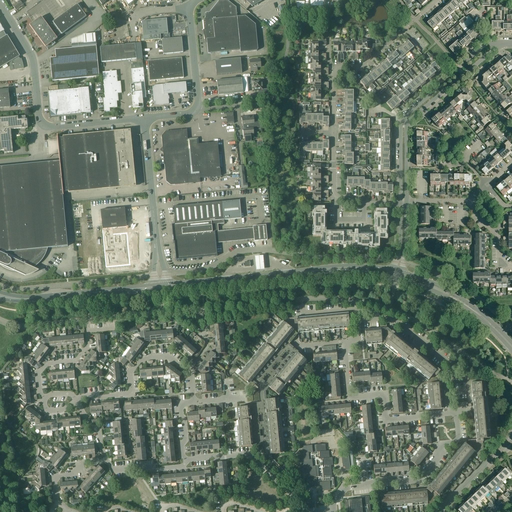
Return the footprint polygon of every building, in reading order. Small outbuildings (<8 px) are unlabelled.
[(245,15),(237,15),(236,7),(227,0),(219,0),(209,13),(208,13),(206,16),(206,17),(203,20),(205,40),(207,40),(208,54),(240,51),(241,53),(257,51),(258,49),(256,23),(245,15)] [(250,6),(244,0),(234,0),(246,10),(250,6)] [(20,1),(13,7),(16,10),(24,5),(20,1)] [(455,11),(459,7),(454,2),(452,3),(451,1),(448,3),(455,11)] [(450,15),(455,11),(448,3),(446,5),(447,7),(445,9),(450,15)] [(46,47),(57,39),(56,39),(62,34),(62,35),(87,17),(78,5),(53,23),(55,25),(49,29),(42,19),(31,26),(46,47)] [(446,18),(450,15),(445,9),(444,11),(442,9),(439,11),(446,18)] [(439,15),(437,16),(442,22),(446,18),(439,11),(437,13),(439,15)] [(437,26),(442,22),(437,16),(435,18),(433,16),(431,18),(437,26)] [(437,26),(431,18),(428,20),(430,22),(428,24),(427,23),(433,30),(437,26)] [(142,21),(143,36),(143,41),(161,39),(170,38),(169,28),(167,28),(166,19),(142,21)] [(471,30),(478,38),(480,35),(478,33),(480,32),(481,33),(475,26),(471,30)] [(478,38),(471,30),(466,33),(472,40),(471,39),(473,38),(475,40),(478,38)] [(472,40),(466,33),(462,37),(469,45),(471,43),(469,41),(471,39),(472,40)] [(83,35),(71,39),(72,44),(96,42),(95,34),(83,35)] [(22,60),(21,59),(20,59),(19,57),(20,56),(7,35),(0,39),(0,68),(9,63),(10,64),(9,65),(10,71),(24,68),(23,67),(23,65),(23,64),(23,63),(22,61),(22,60)] [(458,41),(464,48),(464,47),(463,47),(465,45),(466,47),(469,45),(462,37),(458,41)] [(182,38),(162,39),(163,54),(183,52),(182,38)] [(308,45),(308,50),(316,50),(316,48),(318,48),(318,45),(320,45),(321,46),(326,46),(326,40),(319,40),(319,43),(310,43),(310,45),(308,45)] [(362,42),(362,48),(364,48),(364,50),(367,50),(367,52),(372,52),(372,50),(376,50),(376,45),(371,45),(369,45),(369,42),(367,42),(367,40),(362,40),(362,42)] [(403,45),(409,52),(413,48),(407,40),(404,42),(405,43),(405,44),(406,44),(404,46),(403,45)] [(453,45),(460,52),(463,50),(461,48),(463,47),(463,48),(464,48),(458,41),(455,43),(453,45)] [(135,44),(100,47),(101,62),(137,59),(135,44)] [(398,48),(404,55),(409,52),(403,45),(404,46),(402,47),(401,47),(402,46),(401,46),(400,45),(398,48)] [(460,52),(453,45),(449,48),(455,55),(454,54),(456,52),(458,54),(460,52)] [(96,46),(85,47),(55,50),(56,58),(50,58),(50,62),(52,62),(53,77),(52,78),(52,81),(99,77),(96,46)] [(394,52),(400,59),(404,55),(398,48),(395,50),(396,51),(397,52),(395,53),(395,52),(394,52)] [(389,55),(396,63),(400,59),(394,52),(395,53),(393,55),(393,54),(392,54),(392,53),(389,55)] [(386,60),(392,66),(396,63),(389,55),(387,57),(388,58),(387,58),(388,58),(388,59),(387,60),(386,60)] [(503,59),(499,62),(504,68),(506,67),(507,68),(511,65),(509,63),(511,60),(508,55),(505,58),(505,57),(504,58),(505,59),(504,60),(503,59)] [(150,81),(165,80),(184,78),(183,69),(182,58),(163,59),(148,61),(150,81)] [(215,61),(216,75),(237,73),(235,59),(215,61)] [(260,59),(250,60),(250,68),(261,67),(260,59)] [(381,62),(387,70),(392,66),(386,60),(386,61),(385,62),(384,61),(383,60),(381,62)] [(377,67),(383,74),(387,70),(381,62),(378,64),(379,65),(379,66),(380,66),(378,68),(377,67)] [(430,66),(435,72),(436,70),(438,72),(441,70),(434,62),(430,66)] [(504,68),(499,62),(495,66),(496,67),(495,68),(492,65),(500,75),(504,71),(502,70),(504,68)] [(133,84),(131,85),(133,109),(143,108),(142,97),(146,97),(146,98),(143,63),(131,65),(133,84)] [(490,70),(497,78),(500,75),(492,65),(490,67),(492,68),(490,70)] [(430,66),(425,70),(432,77),(434,75),(433,73),(435,72),(430,66)] [(372,70),(379,77),(383,74),(377,67),(378,68),(376,70),(375,69),(376,69),(375,68),(375,69),(374,68),(372,70)] [(368,74),(374,81),(379,77),(372,70),(370,72),(370,73),(371,73),(371,74),(369,75),(369,74),(368,74)] [(429,80),(432,77),(425,70),(421,73),(426,79),(428,78),(429,80)] [(480,80),(488,80),(488,78),(493,74),(496,78),(497,78),(490,70),(481,78),(480,80)] [(118,97),(118,93),(122,93),(121,82),(117,82),(116,71),(103,72),(105,98),(103,98),(104,111),(110,111),(110,108),(117,107),(116,99),(117,99),(117,98),(118,98),(118,97)] [(421,73),(417,77),(423,85),(426,83),(424,81),(426,79),(421,73)] [(374,81),(368,74),(368,75),(369,75),(367,77),(367,76),(366,75),(363,77),(370,85),(374,81)] [(370,85),(363,77),(361,79),(362,80),(361,80),(362,81),(362,80),(362,81),(361,83),(360,82),(365,88),(370,85)] [(412,81),(417,87),(419,85),(421,87),(423,85),(417,77),(412,81)] [(217,88),(218,88),(218,91),(217,91),(218,91),(218,95),(243,93),(242,78),(217,80),(218,88),(217,88)] [(254,80),(251,80),(252,86),(254,85),(254,91),(263,90),(262,81),(254,82),(254,80)] [(480,80),(480,82),(488,91),(496,84),(492,88),(488,82),(488,80),(480,80)] [(412,81),(408,85),(415,92),(417,90),(415,88),(417,87),(412,81)] [(169,104),(168,94),(187,92),(186,82),(152,86),(154,105),(169,104)] [(496,84),(488,91),(490,93),(488,95),(490,96),(499,88),(496,84)] [(66,115),(78,114),(80,114),(81,115),(82,115),(82,114),(91,113),(88,88),(76,89),(63,90),(58,91),(58,85),(48,86),(48,92),(49,95),(51,115),(52,116),(66,115)] [(408,85),(403,88),(409,95),(409,94),(410,93),(411,93),(411,94),(411,93),(412,95),(415,92),(408,85)] [(409,95),(403,88),(399,92),(406,100),(408,98),(407,97),(408,97),(407,96),(408,94),(409,95)] [(499,88),(490,96),(493,94),(494,95),(493,96),(496,100),(502,95),(501,93),(502,92),(499,88)] [(8,89),(0,90),(0,108),(10,107),(8,89)] [(399,92),(395,96),(401,102),(400,101),(402,100),(402,101),(403,102),(406,100),(399,92)] [(462,100),(464,100),(465,93),(463,93),(454,101),(452,99),(457,105),(462,100)] [(466,101),(471,106),(475,103),(467,93),(465,93),(464,100),(466,101)] [(502,95),(496,100),(499,104),(501,103),(502,104),(499,107),(509,99),(508,98),(505,95),(504,97),(502,95)] [(395,96),(391,99),(397,107),(400,105),(399,104),(398,103),(400,102),(400,103),(401,102),(395,96)] [(504,109),(511,103),(511,102),(511,99),(510,96),(508,98),(509,99),(499,107),(500,109),(502,107),(504,109)] [(395,109),(397,107),(391,99),(386,103),(392,110),(391,109),(393,107),(393,108),(394,108),(395,109)] [(452,102),(450,104),(457,112),(460,109),(457,105),(452,99),(451,100),(452,102)] [(471,106),(467,109),(470,113),(480,105),(478,103),(476,105),(475,103),(471,106)] [(451,116),(457,112),(450,104),(451,105),(450,107),(448,106),(445,109),(451,116)] [(480,105),(470,113),(473,117),(475,115),(477,117),(482,112),(479,108),(478,109),(477,107),(480,105)] [(439,113),(446,121),(451,116),(445,109),(441,112),(442,113),(440,115),(439,113)] [(479,124),(489,116),(489,115),(486,118),(484,117),(486,115),(482,112),(477,117),(478,118),(476,120),(479,124)] [(250,126),(260,125),(260,119),(254,120),(253,116),(253,113),(246,114),(246,117),(242,117),(242,124),(250,123),(250,126)] [(446,121),(439,113),(437,115),(436,113),(434,115),(442,124),(446,121)] [(438,127),(442,124),(434,115),(432,116),(434,118),(432,120),(438,127)] [(0,147),(0,151),(4,151),(4,153),(13,153),(11,130),(20,129),(21,130),(22,130),(23,130),(25,130),(26,129),(26,128),(28,128),(27,126),(28,126),(29,125),(29,124),(29,123),(29,122),(29,121),(28,120),(27,119),(26,118),(25,118),(25,116),(19,117),(19,119),(18,120),(18,117),(0,118),(0,147)] [(490,117),(489,116),(479,124),(483,128),(490,121),(489,119),(490,117)] [(488,134),(498,126),(496,124),(495,126),(493,124),(485,130),(488,134)] [(244,137),(245,137),(245,142),(251,141),(251,136),(254,136),(253,130),(261,129),(260,125),(250,126),(250,129),(243,130),(244,137)] [(493,136),(495,138),(501,133),(497,129),(496,130),(495,129),(498,126),(488,134),(491,138),(493,136)] [(58,138),(58,137),(57,135),(59,154),(59,161),(63,196),(63,192),(68,192),(68,193),(136,186),(130,130),(63,136),(63,138),(58,138)] [(494,141),(498,145),(505,138),(504,139),(503,138),(504,137),(501,133),(495,138),(496,140),(494,141)] [(511,146),(505,138),(498,145),(502,142),(506,147),(506,149),(511,149),(511,146)] [(511,149),(506,149),(506,151),(501,155),(498,153),(497,151),(504,159),(511,151),(511,149)] [(495,156),(493,158),(498,164),(502,161),(501,159),(502,158),(504,159),(497,151),(493,155),(495,156)] [(486,161),(493,168),(492,167),(493,166),(494,167),(498,164),(493,158),(491,159),(490,158),(486,161)] [(0,264),(1,265),(2,266),(3,267),(4,268),(6,268),(7,269),(9,270),(10,270),(12,271),(13,271),(14,271),(26,276),(27,276),(29,275),(30,275),(32,274),(33,274),(35,273),(36,272),(38,271),(39,270),(33,268),(34,267),(35,266),(37,265),(38,264),(39,263),(40,262),(41,261),(42,260),(43,259),(44,258),(44,256),(45,255),(46,254),(46,252),(45,252),(45,249),(68,246),(63,196),(59,161),(0,167),(0,264)] [(486,161),(483,164),(491,173),(492,172),(491,170),(493,168),(486,161)] [(491,173),(483,164),(479,167),(485,175),(488,173),(489,175),(491,173)] [(248,188),(248,183),(245,184),(243,166),(239,166),(241,189),(248,188)] [(510,189),(504,181),(502,183),(500,181),(498,183),(507,192),(510,189)] [(507,192),(498,183),(497,184),(499,186),(496,188),(503,195),(507,192)] [(240,200),(222,202),(173,207),(175,224),(172,225),(174,242),(175,242),(177,259),(216,255),(215,243),(214,232),(218,231),(218,224),(224,224),(224,220),(241,218),(240,200)] [(313,209),(312,209),(312,210),(312,212),(313,212),(313,215),(314,215),(314,218),(313,218),(313,226),(312,226),(312,232),(313,232),(313,236),(321,236),(321,233),(324,233),(324,226),(324,215),(326,215),(326,211),(324,211),(324,210),(324,207),(313,207),(313,209)] [(431,207),(421,207),(421,210),(421,224),(430,225),(430,219),(431,219),(431,210),(431,207)] [(111,235),(111,229),(127,227),(125,208),(100,210),(102,225),(102,230),(106,268),(130,265),(129,249),(131,249),(130,245),(128,245),(127,233),(111,235)] [(376,224),(376,235),(379,235),(379,239),(387,239),(387,234),(388,234),(388,228),(387,228),(387,221),(386,217),(387,217),(387,213),(386,213),(386,210),(387,210),(387,209),(376,209),(376,210),(376,214),(374,214),(374,217),(376,217),(376,224)] [(503,221),(503,225),(511,225),(511,213),(510,214),(510,216),(509,217),(509,221),(508,221),(503,221)] [(254,240),(254,241),(267,240),(266,225),(253,226),(253,227),(254,240)] [(511,225),(503,225),(503,229),(508,229),(509,230),(509,233),(511,233),(511,225)] [(253,227),(218,231),(214,232),(215,243),(254,240),(253,227)] [(428,238),(436,238),(437,232),(437,228),(425,228),(425,229),(419,229),(419,238),(428,238)] [(350,233),(324,233),(321,233),(321,236),(321,244),(325,244),(325,243),(328,243),(328,245),(329,245),(329,243),(332,243),(332,244),(339,244),(339,243),(343,243),(343,244),(346,244),(346,243),(350,243),(350,247),(350,246),(354,246),(354,247),(358,247),(358,246),(361,246),(361,247),(368,247),(368,246),(372,246),(372,247),(375,247),(379,247),(379,239),(379,235),(376,235),(369,235),(357,235),(357,231),(354,231),(354,235),(350,235),(350,233)] [(475,240),(475,252),(485,252),(485,234),(476,234),(476,240),(475,240)] [(453,245),(462,245),(471,245),(471,236),(465,236),(465,235),(454,235),(454,241),(453,241),(453,245)] [(485,252),(475,252),(475,269),(483,269),(483,263),(485,263),(485,252)] [(263,256),(255,256),(255,259),(255,261),(250,262),(250,266),(256,266),(256,269),(256,270),(264,270),(264,268),(263,258),(263,256)] [(491,273),(482,273),(479,273),(479,274),(473,274),(473,283),(490,283),(490,277),(491,277),(491,273)] [(350,328),(349,321),(348,315),(298,320),(297,318),(294,318),(294,325),(298,324),(298,333),(350,328)] [(298,334),(298,333),(298,324),(294,325),(294,318),(288,319),(287,319),(284,323),(292,329),(292,330),(298,334)] [(284,323),(282,321),(266,341),(267,342),(266,344),(264,343),(238,375),(248,383),(274,352),(275,353),(278,350),(276,349),(292,330),(292,329),(284,323)] [(214,331),(223,330),(222,324),(225,324),(224,322),(221,322),(213,323),(214,325),(214,328),(211,329),(210,330),(210,332),(214,331)] [(387,328),(387,326),(386,324),(380,325),(380,330),(381,330),(382,343),(382,345),(384,345),(404,362),(406,360),(409,363),(408,365),(428,381),(427,382),(428,383),(428,384),(439,383),(440,383),(440,379),(441,379),(440,373),(439,372),(440,371),(437,369),(436,370),(417,355),(418,353),(414,350),(413,351),(395,337),(393,335),(395,334),(387,328)] [(174,339),(176,335),(178,327),(176,326),(175,327),(174,329),(172,329),(172,330),(167,331),(168,339),(173,339),(174,339)] [(141,338),(144,342),(144,341),(145,342),(150,341),(149,332),(150,332),(149,329),(143,330),(143,331),(140,331),(140,333),(138,333),(141,338)] [(366,345),(382,343),(381,330),(380,330),(364,332),(364,330),(364,336),(365,335),(366,343),(366,345)] [(178,337),(176,335),(174,339),(175,340),(174,342),(178,346),(184,339),(179,335),(178,337)] [(134,344),(141,349),(145,345),(143,343),(144,342),(141,338),(139,340),(135,337),(132,342),(134,344)] [(48,347),(49,348),(50,347),(56,347),(55,338),(49,338),(49,344),(47,344),(48,347)] [(41,343),(37,348),(46,355),(50,350),(48,349),(49,348),(48,347),(47,344),(43,339),(41,343)] [(178,346),(182,350),(188,343),(184,339),(178,346)] [(193,347),(188,343),(182,350),(187,353),(193,347)] [(134,344),(131,349),(138,354),(141,349),(134,344)] [(194,346),(193,347),(187,353),(191,357),(198,349),(194,346)] [(46,355),(37,348),(34,353),(36,354),(43,360),(46,355)] [(134,359),(138,354),(131,349),(127,353),(134,359)] [(128,361),(130,363),(131,363),(134,359),(127,353),(124,358),(128,361)] [(308,362),(297,353),(278,377),(276,376),(274,378),(276,380),(269,387),(279,396),(286,388),(285,386),(286,384),(288,386),(308,362)] [(43,360),(36,354),(33,359),(36,362),(37,363),(39,364),(43,360)] [(119,369),(119,363),(116,363),(114,363),(108,370),(112,372),(112,373),(115,369),(119,369)] [(25,364),(23,364),(17,371),(20,373),(23,370),(28,370),(27,364),(25,364)] [(170,371),(173,367),(168,364),(166,367),(165,367),(166,371),(163,371),(164,376),(166,376),(170,375),(170,371)] [(165,367),(166,367),(164,365),(163,367),(157,368),(158,377),(163,376),(164,376),(163,371),(166,371),(165,367)] [(204,368),(201,365),(197,370),(200,372),(201,373),(204,372),(205,375),(209,375),(209,373),(209,368),(204,368)] [(122,368),(119,369),(115,369),(112,373),(112,372),(109,375),(112,378),(115,375),(120,374),(119,372),(124,371),(124,370),(122,368)] [(20,373),(18,376),(21,379),(24,376),(28,375),(28,373),(28,370),(23,370),(20,373)] [(339,379),(338,371),(335,372),(335,374),(330,375),(330,380),(339,379)] [(52,381),(58,380),(57,372),(51,372),(51,373),(47,374),(48,382),(52,381)] [(201,373),(200,372),(199,374),(201,375),(201,381),(210,381),(210,377),(209,375),(205,375),(204,372),(201,373)] [(121,374),(120,374),(115,375),(112,378),(109,381),(113,384),(116,381),(120,380),(120,377),(123,377),(124,375),(124,374),(121,374)] [(21,379),(18,382),(21,385),(22,385),(24,382),(29,381),(28,375),(24,376),(21,379)] [(121,386),(121,383),(120,380),(116,381),(113,384),(110,387),(114,390),(117,387),(121,386)] [(22,385),(21,385),(19,388),(22,390),(22,391),(25,387),(29,387),(29,381),(24,382),(22,385)] [(472,399),(474,399),(478,439),(476,439),(476,443),(483,442),(482,439),(491,439),(487,397),(485,398),(484,393),(487,393),(486,382),(472,384),(473,394),(471,394),(472,399)] [(442,409),(439,383),(428,384),(431,410),(442,409)] [(25,393),(30,393),(29,387),(25,387),(22,391),(22,390),(19,393),(22,396),(23,396),(25,393)] [(340,390),(331,391),(332,398),(341,397),(340,392),(344,392),(344,390),(340,390)] [(20,399),(23,402),(26,399),(31,398),(30,393),(25,393),(23,396),(22,396),(20,399)] [(31,404),(31,398),(26,399),(23,402),(20,405),(24,408),(27,405),(31,404)] [(272,454),(285,453),(281,412),(279,412),(278,410),(281,410),(279,399),(267,400),(267,401),(266,401),(267,410),(266,411),(266,414),(268,414),(272,454)] [(251,417),(249,417),(248,407),(235,408),(236,419),(238,419),(238,421),(236,421),(239,447),(252,446),(249,421),(251,420),(251,417)] [(327,415),(327,407),(319,407),(319,411),(322,411),(322,416),(327,415)] [(216,410),(216,408),(211,409),(210,409),(211,417),(217,417),(216,414),(219,414),(218,410),(216,410)] [(40,416),(41,414),(38,413),(38,414),(35,418),(35,422),(35,425),(35,426),(40,425),(40,423),(40,421),(43,421),(43,420),(43,419),(42,418),(42,417),(40,416)] [(115,446),(117,446),(124,445),(123,440),(127,440),(127,438),(123,438),(123,439),(114,440),(115,446)] [(431,438),(422,439),(423,446),(426,447),(426,445),(431,444),(431,438)] [(464,444),(465,445),(465,444),(474,451),(474,452),(482,458),(484,455),(482,454),(484,452),(483,442),(476,443),(476,439),(467,440),(464,444)] [(196,451),(196,443),(190,443),(191,452),(196,451),(196,455),(198,455),(197,451),(196,451)] [(329,458),(328,452),(328,451),(325,451),(325,444),(316,445),(316,446),(312,447),(312,446),(303,447),(303,451),(304,451),(304,453),(300,454),(300,461),(303,461),(304,468),(308,468),(309,477),(310,477),(311,479),(306,479),(307,488),(317,487),(317,485),(320,485),(320,491),(330,490),(330,482),(328,482),(328,476),(331,476),(330,465),(332,465),(332,458),(329,458)] [(380,444),(376,444),(367,445),(368,452),(377,451),(376,446),(380,446),(380,444)] [(427,490),(427,491),(428,504),(428,505),(431,505),(437,497),(442,501),(445,498),(443,497),(442,498),(438,495),(474,452),(474,451),(465,444),(465,445),(453,460),(430,488),(429,486),(426,489),(427,490)] [(64,460),(67,455),(69,455),(69,451),(61,446),(59,449),(60,450),(57,455),(64,460)] [(426,447),(423,446),(418,452),(425,458),(425,457),(428,453),(424,450),(426,447)] [(127,459),(126,451),(126,450),(118,451),(118,457),(124,457),(124,459),(127,459)] [(425,458),(418,452),(414,457),(421,462),(424,458),(427,461),(428,459),(425,457),(425,458)] [(350,470),(348,454),(341,455),(343,468),(343,471),(350,470)] [(57,455),(53,459),(60,465),(64,460),(57,455)] [(175,457),(178,457),(178,455),(175,455),(166,456),(167,463),(175,462),(175,457)] [(417,467),(421,462),(414,457),(410,462),(411,465),(413,463),(417,467)] [(55,468),(57,469),(60,465),(53,459),(50,464),(53,467),(55,468)] [(410,462),(402,463),(403,472),(404,471),(409,471),(408,466),(411,465),(410,462)] [(50,471),(53,467),(50,464),(42,465),(40,463),(39,465),(39,469),(44,469),(45,469),(46,469),(47,469),(49,471),(50,471)] [(105,472),(103,470),(105,467),(101,464),(95,471),(101,476),(105,472)] [(500,471),(507,479),(511,475),(509,472),(510,470),(508,468),(504,471),(504,470),(503,470),(503,469),(500,471)] [(39,470),(36,473),(32,474),(32,476),(34,476),(37,478),(38,478),(41,475),(45,475),(45,469),(44,469),(39,469),(39,470)] [(191,470),(192,473),(193,473),(194,482),(199,481),(199,472),(197,473),(194,473),(193,469),(191,470)] [(205,479),(204,472),(199,472),(199,469),(197,469),(197,473),(199,472),(199,481),(205,481),(205,479)] [(95,471),(91,475),(97,481),(101,476),(95,471)] [(503,483),(507,479),(500,471),(498,474),(499,475),(500,475),(498,477),(503,483)] [(45,478),(47,477),(46,474),(45,475),(41,475),(38,478),(37,478),(35,481),(38,484),(41,481),(46,480),(45,478)] [(153,484),(159,483),(158,476),(159,476),(159,474),(150,475),(150,478),(153,478),(153,484)] [(93,485),(97,481),(91,475),(87,479),(93,485)] [(499,487),(503,483),(498,477),(496,479),(495,478),(496,478),(495,478),(494,477),(492,479),(499,487)] [(93,485),(87,479),(85,481),(84,480),(82,482),(83,483),(90,489),(93,485)] [(499,487),(492,479),(490,482),(491,483),(490,483),(491,483),(490,485),(495,491),(499,487)] [(46,486),(46,480),(41,481),(38,484),(35,487),(39,490),(42,487),(46,486)] [(78,486),(78,483),(77,482),(74,482),(74,481),(71,481),(72,482),(72,487),(75,490),(78,493),(80,495),(83,491),(79,488),(79,487),(78,486)] [(66,487),(66,483),(63,483),(63,482),(60,482),(60,488),(67,494),(69,491),(70,490),(66,487)] [(72,487),(72,482),(66,483),(66,487),(70,490),(69,491),(72,493),(75,490),(72,487)] [(90,489),(83,483),(79,487),(79,488),(83,491),(86,493),(90,489)] [(491,495),(495,491),(490,485),(488,487),(487,486),(486,485),(484,487),(489,493),(491,495)] [(485,497),(489,493),(484,487),(482,489),(481,488),(482,488),(481,488),(480,487),(478,489),(485,497)] [(477,493),(476,495),(481,501),(485,497),(478,489),(476,492),(477,493),(476,493),(477,493)] [(428,504),(427,491),(380,496),(382,509),(428,505),(428,504)] [(477,505),(481,501),(476,495),(474,497),(473,496),(472,495),(470,497),(477,505)] [(370,511),(369,497),(358,498),(358,500),(345,501),(346,511),(350,511),(349,511),(370,511)] [(473,509),(477,505),(470,497),(467,500),(468,501),(469,501),(467,503),(473,509)] [(468,511),(469,511),(473,509),(467,503),(466,505),(465,504),(464,503),(461,505),(468,511)]
